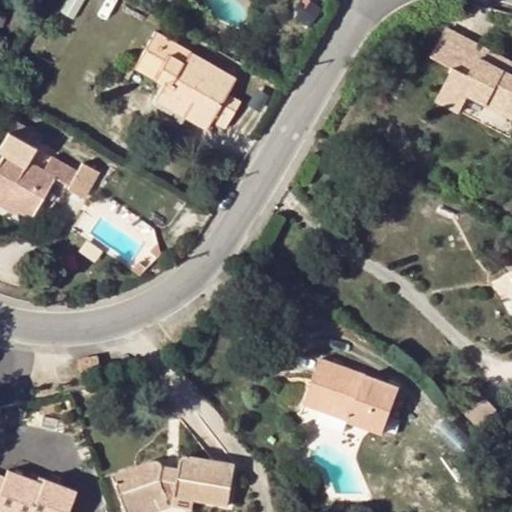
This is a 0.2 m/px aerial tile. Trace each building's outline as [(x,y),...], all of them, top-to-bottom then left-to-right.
[(511,74),(484,60),(489,49),(450,29),(434,59),(459,72),(443,103),(466,114),(475,95),(511,114),(511,74)] [(237,79),(157,32),(137,66),(165,82),(192,99),(182,114),(207,128),(213,119),(226,127),(240,102),(227,95),(237,79)] [(484,60),(511,74),(511,60),(489,49),(484,60)] [(182,114),(192,99),(165,82),(155,98),(153,102),(180,118),(182,114)] [(0,197),(19,208),(31,215),(44,193),(53,176),(60,180),(71,186),(69,188),(85,197),(99,171),(83,163),(79,170),(53,156),(45,169),(29,160),(37,147),(9,131),(0,148),(0,149),(6,153),(0,163),(0,197)] [(50,197),(60,180),(53,176),(44,193),(50,197)] [(0,205),(16,213),(19,208),(0,197),(0,205)] [(99,358),(79,362),(82,374),(101,370),(99,358)] [(401,387),(322,358),(306,404),(324,411),(326,404),(353,413),(351,420),(386,431),(401,387)] [(326,404),(324,411),(351,420),(353,413),(326,404)] [(157,461),(113,476),(127,511),(149,511),(150,504),(173,497),(196,501),(229,506),(236,466),(187,457),(181,462),(180,468),(164,466),(163,463),(157,461)] [(0,505),(17,511),(68,511),(76,491),(45,479),(43,483),(9,470),(5,480),(0,477),(0,505)] [(173,497),(150,504),(149,511),(156,511),(171,507),(194,510),(196,501),(173,497)]
